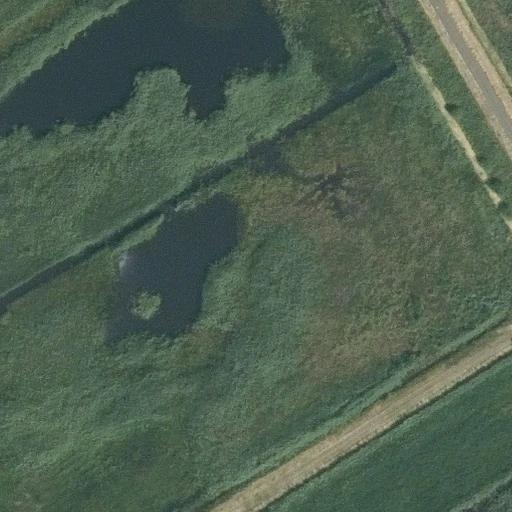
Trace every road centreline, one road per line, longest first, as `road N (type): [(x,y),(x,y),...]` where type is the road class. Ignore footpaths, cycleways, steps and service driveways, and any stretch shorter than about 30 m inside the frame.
road 1 (unclassified): [(234,511),(511,335)]
road 2 (unclassified): [(511,133),(435,0)]
